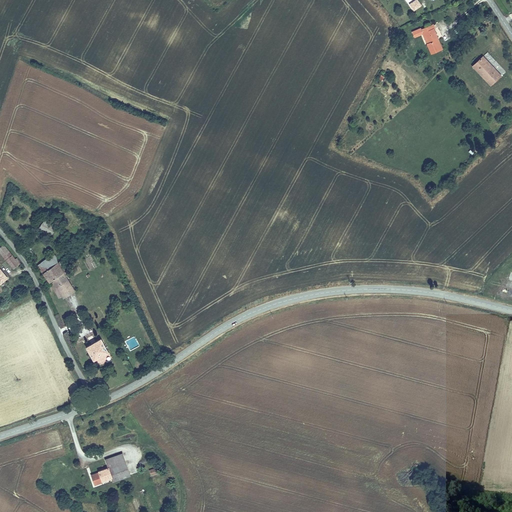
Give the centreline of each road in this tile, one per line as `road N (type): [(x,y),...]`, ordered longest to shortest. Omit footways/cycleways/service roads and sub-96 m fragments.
road 1 (secondary): [(97,402),(232,321),(305,296),(382,288),(511,310)]
road 2 (unclassified): [(0,229),(24,259),(97,402)]
